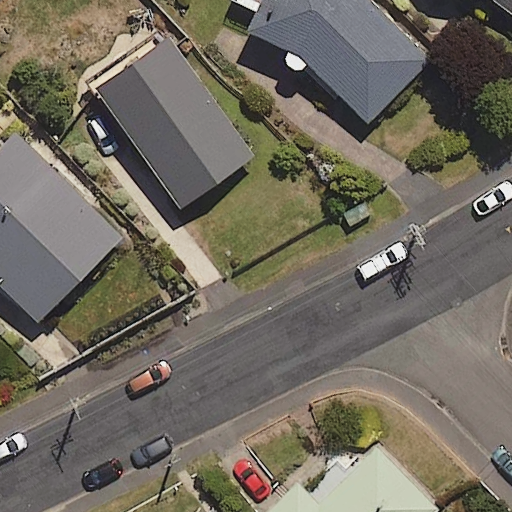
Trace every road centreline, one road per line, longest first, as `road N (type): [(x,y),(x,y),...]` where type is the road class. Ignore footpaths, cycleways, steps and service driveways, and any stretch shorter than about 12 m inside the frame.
road 1 (residential): [(0,481),(356,291)]
road 2 (residential): [(511,446),(356,291)]
road 3 (residential): [(356,291),(511,209)]
